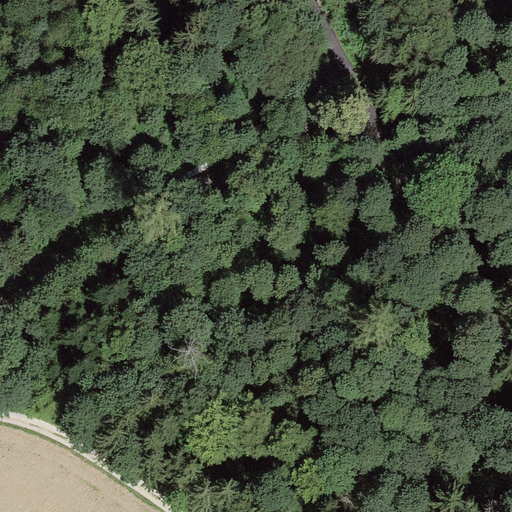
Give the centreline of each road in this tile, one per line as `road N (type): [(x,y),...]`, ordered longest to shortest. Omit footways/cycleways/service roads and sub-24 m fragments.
road 1 (track): [(0,304),(92,240),(305,123),(338,65)]
road 2 (unclassified): [(511,355),(298,0)]
road 3 (track): [(0,417),(49,431),(168,511)]
